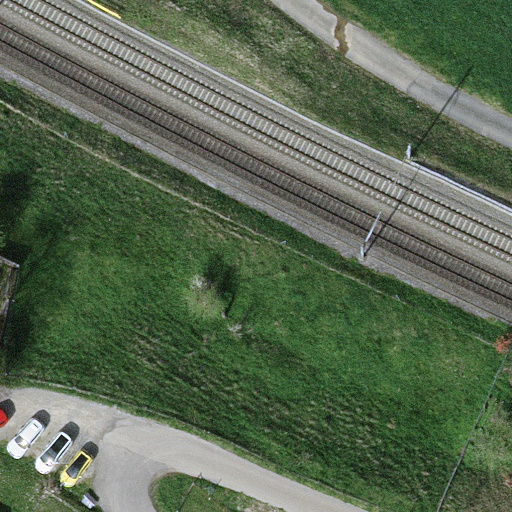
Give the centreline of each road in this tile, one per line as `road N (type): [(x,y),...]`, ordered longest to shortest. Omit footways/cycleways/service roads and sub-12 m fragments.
road 1 (unclassified): [(327,511),(147,446),(117,457),(110,490),(127,511)]
road 2 (unclassified): [(511,131),(438,95),(292,0)]
